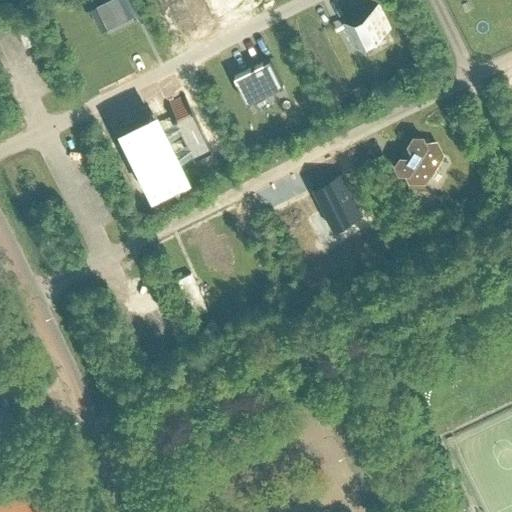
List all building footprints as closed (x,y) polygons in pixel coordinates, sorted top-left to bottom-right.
[(96,0),(108,23),(108,24),(120,18),(132,12),(126,0),(96,0)] [(344,24),(341,26),(350,44),(386,27),(374,3),(342,19),(344,24)] [(266,58),(235,74),(249,99),(279,84),(266,58)] [(361,81),(346,89),(352,101),(368,93),(361,81)] [(178,98),(160,107),(187,162),(205,153),(178,98)] [(143,115),(119,127),(153,198),(178,186),(143,115)] [(408,155),(400,155),(395,163),(400,171),(408,171),(411,178),(424,179),(440,154),(434,143),(426,142),(422,135),(413,135),(408,142),(412,150),(408,155)] [(220,164),(213,149),(205,153),(187,162),(194,176),(220,164)] [(343,174),(314,188),(332,224),(361,210),(343,174)]
